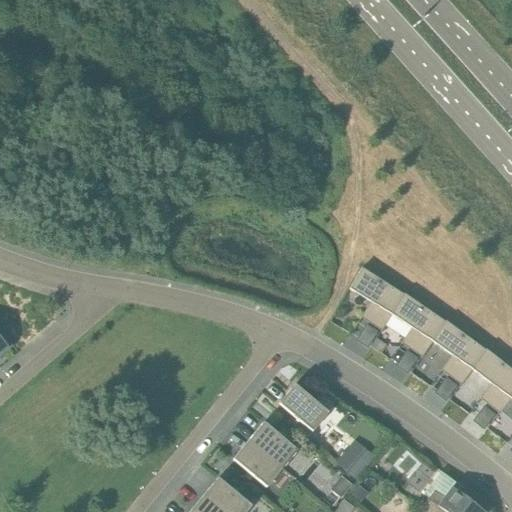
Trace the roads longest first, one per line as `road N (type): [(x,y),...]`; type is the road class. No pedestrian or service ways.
road 1 (residential): [(284,335),(413,417),(511,496)]
road 2 (residential): [(136,511),(284,335)]
road 3 (primary): [(367,0),(511,164)]
road 4 (residential): [(94,293),(180,304),(284,335)]
road 5 (residential): [(94,293),(88,313),(0,394)]
road 6 (primary): [(511,95),(424,0)]
